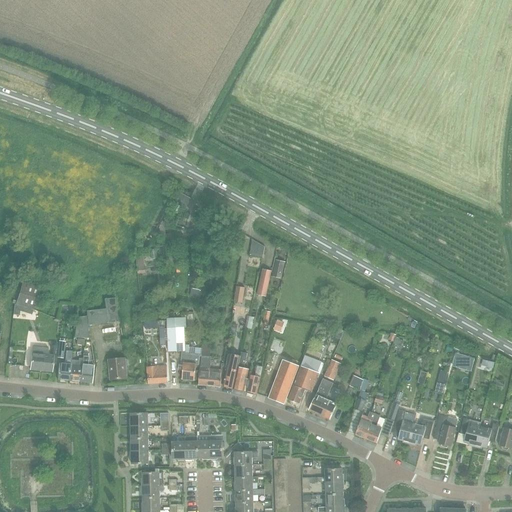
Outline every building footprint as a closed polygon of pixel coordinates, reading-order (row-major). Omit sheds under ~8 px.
[(252,240),(249,257),(262,258),(265,246),(252,240)] [(281,279),(285,261),(276,259),(272,277),(281,279)] [(271,271),(263,269),(257,295),(266,297),(271,271)] [(243,303),(245,287),(236,286),(234,302),(243,303)] [(193,289),(191,296),(200,298),(201,291),(193,289)] [(89,297),(89,325),(111,325),(111,297),(89,297)] [(167,320),(168,337),(169,352),(185,351),(183,319),(167,320)] [(158,320),(144,321),(144,328),(158,328),(158,320)] [(277,320),(274,329),(279,331),(282,322),(277,320)] [(80,321),(73,322),(74,336),(82,335),(80,321)] [(338,329),(334,337),(341,340),(344,331),(339,329),(338,329)] [(393,343),(400,346),(402,340),(395,337),(393,343)] [(32,353),(30,370),(51,372),(53,355),(47,355),(48,348),(32,346),(32,353)] [(69,381),(71,360),(72,354),(72,350),(66,349),(64,364),(59,363),(57,380),(69,381)] [(237,372),(233,389),(244,391),(247,375),(246,375),(248,365),(245,365),(248,352),(242,350),(240,356),(237,372)] [(233,389),(240,356),(230,353),(230,355),(228,354),(225,367),(227,368),(226,370),(223,386),(233,389)] [(455,353),(452,366),(461,369),(461,368),(462,364),(471,367),(474,358),(455,353)] [(182,379),(194,381),(196,365),(199,365),(199,356),(182,355),(181,363),(183,363),(182,379)] [(83,356),(82,361),(80,382),(92,383),(93,365),(87,365),(88,357),(87,357),(83,356)] [(220,387),(222,370),(210,369),(211,357),(201,356),(200,368),(198,385),(220,387)] [(317,373),(321,363),(305,357),(288,400),(299,404),(305,390),(312,393),(319,374),(317,373)] [(108,359),(110,380),(126,379),(125,366),(127,365),(128,364),(128,360),(126,359),(124,359),(124,358),(108,359)] [(80,382),(82,361),(71,360),(69,381),(80,382)] [(284,404),(298,366),(283,360),(269,398),(284,404)] [(332,360),(329,366),(324,376),(332,380),(340,363),(332,360)] [(166,365),(147,366),(148,383),(167,382),(166,365)] [(257,394),(263,367),(257,366),(254,376),(250,375),(246,392),(257,394)] [(358,378),(354,388),(358,390),(363,380),(358,378)] [(323,379),(309,410),(309,411),(329,419),(336,404),(327,399),(334,384),(323,379)] [(368,394),(364,392),(368,381),(363,379),(359,392),(360,392),(354,409),(362,411),(368,394)] [(392,398),(397,400),(401,391),(396,389),(392,398)] [(384,398),(376,396),(374,402),(382,404),(384,398)] [(388,419),(394,421),(399,404),(400,402),(395,400),(394,403),(394,402),(388,419)] [(409,444),(414,424),(403,421),(405,411),(399,410),(395,428),(400,429),(398,439),(403,441),(402,442),(409,444)] [(371,424),(375,414),(369,412),(367,419),(361,417),(355,435),(366,439),(371,424)] [(131,426),(148,426),(147,413),(131,414),(131,426)] [(375,414),(366,439),(376,443),(380,434),(388,437),(394,421),(388,419),(385,418),(385,419),(380,417),(380,416),(375,414)] [(448,446),(451,447),(455,428),(446,426),(448,417),(439,415),(433,438),(440,440),(439,443),(441,444),(442,446),(447,448),(448,446)] [(429,436),(433,424),(433,421),(422,418),(422,419),(420,425),(414,424),(409,444),(416,446),(416,444),(421,445),(424,435),(429,436)] [(481,423),(469,420),(463,418),(460,430),(466,432),(464,442),(468,443),(468,445),(475,447),(480,426),(481,423)] [(480,426),(475,447),(481,449),(482,447),(487,448),(489,438),(495,439),(499,425),(493,423),(491,429),(480,426)] [(131,439),(148,438),(148,426),(131,426),(131,439)] [(511,448),(511,447),(511,429),(504,428),(499,446),(502,447),(502,449),(507,450),(509,448),(511,449),(511,448)] [(172,459),(185,459),(185,436),(178,436),(178,442),(172,442),(172,459)] [(197,441),(185,442),(185,436),(185,459),(197,458),(197,441)] [(210,458),(209,441),(209,436),(197,436),(197,441),(197,458),(210,458)] [(222,441),(215,441),(215,436),(209,436),(209,441),(210,458),(222,458),(222,441)] [(131,451),(148,451),(148,438),(131,439),(131,451)] [(260,457),(267,457),(268,448),(260,448),(260,457)] [(148,451),(131,451),(132,464),(148,463),(148,451)] [(252,465),(251,458),(257,458),(257,452),(251,452),(235,453),(235,465),(252,465)] [(257,477),(252,477),(252,465),(235,465),(236,478),(257,477)] [(325,483),(342,482),(342,469),(325,470),(325,477),(317,478),(317,483),(325,483)] [(163,480),(159,480),(159,472),(142,473),(142,485),(160,485),(164,485),(163,480)] [(252,489),(252,483),(258,483),(257,477),(236,478),(236,490),(252,489)] [(326,495),(343,494),(342,482),(325,483),(326,495)] [(143,498),(160,498),(160,485),(142,485),(143,498)] [(253,495),(264,495),(271,494),(271,489),(264,489),(252,489),(236,490),(237,502),(253,502),(253,495)] [(326,507),(343,506),(343,494),(326,495),(326,507)] [(143,510),(160,510),(160,498),(143,498),(143,510)] [(253,511),(253,502),(237,502),(236,511),(253,511)]
